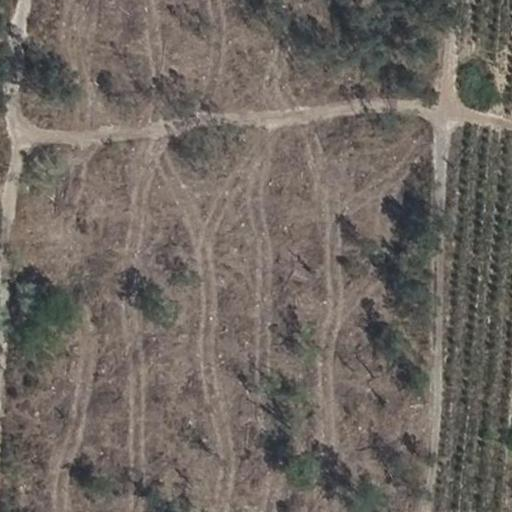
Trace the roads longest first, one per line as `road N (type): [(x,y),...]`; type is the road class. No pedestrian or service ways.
road 1 (track): [(11,139),(414,100),(511,138)]
road 2 (track): [(18,0),(0,339)]
